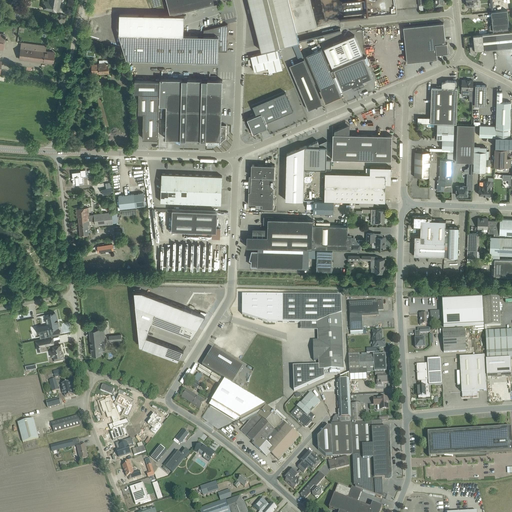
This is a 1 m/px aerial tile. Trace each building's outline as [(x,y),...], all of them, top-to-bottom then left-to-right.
[(47,0),(47,1),(44,1),(42,8),(54,11),(59,12),(60,8),(60,0),(47,0)] [(139,0),(138,0),(112,0),(114,9),(122,8),(121,2),(139,0)] [(166,0),(171,14),(218,2),(217,0),(166,0)] [(248,0),(261,51),(300,41),(299,40),(297,31),(317,26),(310,0),(248,0)] [(493,30),(498,30),(509,29),(507,10),(491,12),(492,25),(490,25),(490,26),(490,30),(493,30)] [(120,13),(119,33),(127,59),(148,59),(218,61),(218,51),(227,51),(228,24),(210,28),(204,30),(204,35),(183,35),(184,15),(120,13)] [(65,24),(66,15),(60,14),(60,19),(56,18),(56,23),(65,24)] [(446,43),(444,23),(403,27),(407,62),(437,59),(437,54),(442,54),(442,55),(442,56),(443,56),(443,55),(443,54),(448,53),(447,43),(446,43)] [(511,46),(511,31),(485,34),(486,50),(511,46)] [(475,56),(476,53),(476,51),(486,50),(485,34),(473,35),(474,46),(470,47),(470,53),(471,53),(472,54),(475,56)] [(332,67),(363,54),(355,35),(324,48),(332,67)] [(53,63),(54,52),(45,51),(46,46),(21,43),(19,59),(48,63),(53,63)] [(334,79),(331,71),(321,48),(306,55),(322,92),(321,90),(326,87),(331,100),(341,96),(334,79)] [(269,72),(283,69),(278,49),(251,56),(254,71),(268,68),(269,72)] [(363,81),(372,77),(364,57),(331,71),(334,79),(337,78),(342,90),(352,86),(354,91),(365,86),(363,81)] [(92,74),(109,73),(108,60),(99,60),(99,64),(92,64),(92,74)] [(134,90),(127,68),(121,70),(125,83),(128,82),(131,91),(134,90)] [(308,68),(293,74),(305,101),(308,110),(316,107),(318,107),(318,106),(323,104),(308,68)] [(139,93),(138,113),(143,113),(143,138),(158,139),(160,80),(134,80),(134,93),(139,93)] [(427,117),(427,118),(427,123),(430,123),(430,122),(456,123),(458,88),(455,88),(456,81),(447,80),(442,83),(442,88),(432,87),(430,117),(427,117)] [(473,80),(462,80),(462,85),(461,89),(461,95),(462,95),(462,94),(469,95),(469,90),(473,90),(473,86),(473,80)] [(206,140),(206,144),(219,145),(219,144),(221,142),(222,143),(224,141),(223,140),(225,138),(226,139),(226,125),(221,125),(222,92),(177,91),(177,84),(167,84),(166,139),(206,140)] [(486,90),(487,85),(475,85),(475,86),(473,86),(473,90),(469,90),(469,101),(472,101),(472,104),(475,104),(475,105),(486,106),(486,90)] [(511,106),(511,107),(511,102),(502,102),(502,92),(497,91),(497,101),(496,126),(496,129),(510,130),(510,132),(511,132),(511,106)] [(253,133),(255,132),(267,127),(266,122),(293,111),(285,92),(253,106),(257,115),(247,119),(253,133)] [(444,139),(444,124),(437,123),(437,135),(435,135),(435,139),(444,139)] [(453,149),(454,124),(444,124),(444,139),(448,139),(448,149),(453,149)] [(457,124),(456,162),(474,162),(474,146),(475,125),(457,124)] [(350,134),(350,127),(347,125),(335,130),(335,134),(333,134),(332,159),(391,160),(392,135),(350,134)] [(496,129),(496,126),(480,125),(479,136),(495,137),(496,129)] [(495,137),(496,137),(495,147),(510,147),(510,132),(510,130),(496,129),(495,137)] [(286,200),(304,200),(304,168),(331,169),(332,160),(327,160),(327,146),(320,146),(318,141),(287,154),(286,200)] [(487,147),(474,146),(474,162),(474,164),(473,166),(473,171),(490,171),(490,159),(486,159),(487,147)] [(510,167),(511,158),(507,158),(507,149),(495,149),(494,167),(510,167)] [(429,177),(430,152),(415,151),(414,177),(429,177)] [(440,159),(439,179),(452,180),(453,160),(440,159)] [(473,166),(474,164),(469,163),(469,167),(468,167),(468,169),(467,169),(465,169),(465,173),(473,173),(473,171),(473,166)] [(275,165),(252,164),(251,192),(249,192),(248,211),(276,212),(276,205),(273,205),(275,165)] [(385,202),(386,183),(391,184),(391,167),(370,167),(370,174),(325,173),(324,200),(385,202)] [(84,171),(73,173),(74,182),(79,181),(79,182),(82,182),(82,181),(86,181),(86,174),(88,174),(88,168),(83,169),(84,171)] [(221,204),(222,176),(162,173),(161,201),(221,204)] [(467,186),(456,186),(456,195),(462,195),(462,196),(465,196),(465,195),(467,196),(467,189),(472,189),(473,174),(467,174),(467,186)] [(452,180),(439,179),(438,179),(437,189),(444,189),(449,185),(452,185),(452,180)] [(479,186),(479,195),(484,195),(484,194),(486,194),(486,196),(490,196),(491,186),(494,186),(494,182),(488,181),(484,181),(484,186),(479,186)] [(120,209),(145,206),(143,193),(118,196),(120,209)] [(334,213),(334,202),(314,201),(313,213),(334,213)] [(89,215),(88,207),(76,209),(77,218),(78,217),(79,221),(95,220),(94,214),(89,215)] [(220,236),(221,228),(217,228),(217,211),(173,209),(172,230),(212,232),(212,236),(220,236)] [(371,215),(371,223),(375,223),(384,223),(384,215),(386,215),(386,210),(375,209),(375,215),(371,215)] [(93,225),(113,223),(118,223),(117,212),(94,214),(95,220),(79,221),(80,235),(89,234),(88,225),(93,224),(93,225)] [(431,228),(431,218),(431,216),(413,216),(412,227),(421,228),(431,228)] [(247,236),(247,247),(258,247),(267,247),(303,248),(309,248),(312,248),(327,249),(351,249),(351,244),(352,237),(348,237),(348,226),(313,225),(313,219),(273,218),(273,217),(263,217),(263,224),(268,224),(268,228),(267,236),(252,236),(247,236)] [(458,258),(459,227),(446,227),(446,221),(435,221),(435,218),(431,218),(431,228),(421,228),(420,236),(415,236),(414,256),(447,257),(458,258)] [(489,221),(488,221),(488,218),(478,218),(478,228),(488,229),(488,228),(489,228),(489,233),(494,233),(495,220),(489,220),(489,221)] [(511,234),(511,219),(500,219),(499,234),(511,234)] [(376,237),(374,237),(374,233),(367,233),(367,241),(374,241),(376,241),(376,247),(385,248),(385,239),(385,237),(376,237)] [(477,258),(478,233),(468,233),(467,258),(477,258)] [(490,254),(511,255),(511,237),(490,236),(490,254)] [(252,250),(250,259),(251,260),(251,265),(257,266),(258,266),(309,267),(309,248),(303,248),(267,247),(258,247),(258,250),(252,250)] [(94,250),(87,253),(90,264),(98,261),(94,250)] [(332,271),(333,250),(317,250),(316,270),(332,271)] [(511,276),(511,259),(495,259),(494,269),(492,269),(491,275),(511,276)] [(385,260),(371,260),(371,273),(385,273),(384,268),(385,260)] [(187,307),(134,288),(135,300),(200,323),(219,295),(194,295),(187,307)] [(283,323),(301,323),(317,323),(318,341),(318,344),(313,344),(314,358),(319,358),(319,366),(293,367),(294,391),(324,378),(324,371),(344,370),(341,296),(301,296),(283,296),(283,323)] [(484,326),(496,325),(501,325),(499,297),(483,298),(484,326)] [(482,298),(442,300),(443,328),(484,325),(482,298)] [(378,301),(349,302),(350,332),(351,335),(363,334),(362,317),(379,316),(378,311),(383,311),(383,301),(378,301)] [(135,305),(140,346),(178,360),(184,351),(146,337),(152,323),(192,338),(197,328),(135,305)] [(43,332),(40,332),(45,331),(46,335),(40,336),(41,337),(44,336),(44,337),(48,337),(48,336),(56,335),(55,330),(54,331),(54,330),(53,327),(58,326),(57,322),(58,322),(58,321),(57,322),(57,321),(58,320),(57,320),(55,313),(46,315),(47,318),(46,318),(47,318),(48,322),(47,323),(48,323),(48,325),(48,326),(47,326),(47,327),(42,328),(43,332)] [(420,325),(429,325),(428,313),(419,314),(420,325)] [(418,329),(418,332),(415,332),(415,339),(416,348),(425,348),(424,339),(420,339),(420,333),(430,333),(430,328),(418,329)] [(99,329),(89,330),(92,355),(101,355),(101,350),(105,349),(104,345),(106,345),(104,329),(99,329)] [(444,353),(466,351),(465,329),(443,330),(444,353)] [(511,330),(485,331),(487,360),(511,358),(511,330)] [(381,331),(372,331),(372,341),(374,341),(374,348),(385,347),(385,339),(382,339),(382,337),(382,336),(381,331)] [(47,339),(36,341),(37,347),(37,346),(39,346),(40,346),(43,345),(43,346),(48,345),(47,339)] [(53,350),(50,351),(51,357),(54,356),(55,362),(64,360),(63,352),(62,352),(61,345),(52,347),(53,350)] [(212,348),(201,365),(202,366),(231,384),(242,366),(212,348)] [(349,374),(375,373),(386,372),(386,355),(359,356),(359,354),(349,354),(349,372),(349,374)] [(478,397),(477,392),(487,391),(485,356),(460,357),(462,392),(462,398),(478,397)] [(442,385),(441,358),(427,359),(427,364),(417,364),(417,373),(417,374),(417,382),(428,381),(429,386),(442,385)] [(486,360),(487,377),(511,376),(511,359),(486,360)] [(55,378),(63,376),(61,369),(53,371),(55,378)] [(386,372),(375,373),(375,376),(377,376),(377,380),(376,380),(377,385),(382,385),(382,383),(388,383),(387,378),(386,378),(386,372)] [(198,373),(192,381),(197,384),(203,376),(198,373)] [(343,400),(350,400),(349,373),(338,378),(338,380),(337,380),(338,400),(343,400)] [(49,381),(52,392),(58,390),(55,379),(49,381)] [(232,384),(231,384),(226,381),(212,401),(241,419),(266,405),(232,384)] [(63,385),(62,385),(63,389),(62,390),(63,394),(65,393),(66,397),(74,395),(70,382),(66,384),(66,382),(62,383),(63,385)] [(418,399),(430,398),(430,394),(426,394),(426,386),(417,386),(418,397),(418,399)] [(186,390),(184,393),(182,397),(200,409),(205,401),(186,390)] [(498,401),(498,391),(488,391),(488,402),(498,401)] [(307,417),(311,413),(320,402),(310,392),(297,407),(301,411),(307,417)] [(120,396),(116,403),(128,409),(125,414),(128,415),(133,405),(131,404),(132,401),(120,396)] [(106,400),(100,401),(104,412),(106,411),(109,419),(111,419),(112,424),(120,422),(115,408),(112,410),(109,402),(111,401),(110,397),(105,398),(106,400)] [(389,410),(388,398),(379,398),(373,399),(374,405),(380,405),(380,410),(389,410)] [(59,399),(46,402),(48,408),(61,405),(59,399)] [(350,405),(350,400),(343,400),(338,400),(339,415),(335,415),(334,418),(333,420),(332,422),(332,423),(351,422),(350,405)] [(350,405),(351,422),(351,423),(363,422),(362,404),(350,405)] [(300,436),(296,433),(283,421),(283,420),(266,406),(258,415),(252,418),(240,431),(246,436),(247,436),(256,444),(254,446),(260,451),(262,453),(265,456),(269,452),(279,461),(300,436)] [(307,417),(301,411),(296,416),(296,418),(299,420),(298,421),(306,427),(307,427),(312,422),(312,423),(313,422),(311,420),(315,416),(311,413),(307,417)] [(156,413),(148,423),(154,427),(152,430),(156,433),(163,423),(161,421),(163,417),(156,413)] [(54,432),(80,425),(78,416),(51,423),(54,432)] [(23,443),(38,438),(33,419),(18,423),(23,443)] [(114,429),(112,430),(115,438),(124,436),(121,428),(124,426),(123,424),(128,422),(126,420),(112,425),(114,429)] [(351,423),(351,422),(332,423),(332,424),(331,424),(331,427),(327,428),(318,438),(318,450),(326,457),(332,456),(352,455),(354,485),(355,485),(355,487),(364,491),(375,495),(383,498),(382,479),(388,479),(390,478),(391,477),(392,475),(391,461),(391,446),(390,446),(390,439),(390,435),(390,432),(389,430),(388,429),(386,428),(382,428),(382,421),(370,422),(363,422),(351,423)] [(168,439),(177,430),(173,427),(171,429),(169,428),(163,434),(168,439)] [(511,428),(507,428),(451,432),(443,434),(430,435),(430,440),(429,451),(429,458),(437,457),(437,454),(453,456),(511,452),(511,444),(509,439),(508,439),(508,433),(511,433),(511,428)] [(181,443),(189,434),(183,429),(176,439),(181,443)] [(119,448),(117,449),(118,452),(120,452),(121,454),(131,450),(128,443),(133,441),(131,438),(123,441),(124,444),(118,446),(119,448)] [(72,440),(50,445),(52,451),(74,446),(72,440)] [(80,460),(88,458),(84,443),(77,445),(80,460)] [(160,445),(150,457),(157,462),(167,451),(160,445)] [(199,445),(195,451),(198,453),(199,453),(201,455),(204,457),(203,457),(204,458),(206,455),(211,458),(215,453),(209,449),(208,451),(202,445),(201,446),(202,446),(201,447),(199,445)] [(177,451),(164,466),(172,473),(189,452),(186,449),(182,455),(177,451)] [(312,472),(321,462),(312,454),(308,451),(300,460),(303,463),(302,464),(301,464),(298,468),(304,473),(309,468),(312,472)] [(347,457),(334,460),(336,469),(349,466),(347,457)] [(125,465),(122,466),(124,471),(124,470),(127,477),(128,477),(129,480),(141,476),(140,471),(133,473),(132,473),(131,468),(132,468),(130,461),(124,462),(125,465)] [(299,474),(293,469),(290,472),(289,471),(284,477),(287,479),(285,481),(294,489),(297,486),(298,485),(298,484),(299,483),(299,482),(299,481),(299,480),(298,479),(298,478),(297,477),(299,474)] [(323,492),(317,487),(325,477),(320,472),(300,495),(305,499),(311,493),(311,491),(312,491),(312,495),(317,499),(321,495),(323,492)] [(245,487),(249,482),(242,476),(239,480),(238,481),(234,485),(237,488),(240,483),(245,487)] [(216,482),(200,487),(203,496),(219,491),(216,482)] [(136,491),(132,492),(134,501),(136,505),(140,503),(140,504),(151,501),(149,495),(147,496),(144,497),(143,495),(141,490),(145,488),(143,485),(143,484),(143,483),(135,486),(135,487),(136,491)] [(380,511),(382,507),(372,504),(371,508),(357,503),(361,491),(352,487),(351,490),(338,485),(329,508),(338,511),(380,511)] [(230,490),(218,492),(219,500),(231,497),(230,490)] [(248,511),(244,502),(242,502),(240,496),(227,501),(226,500),(200,510),(200,511),(248,511)] [(259,511),(261,511),(262,511),(263,511),(269,505),(260,499),(261,498),(261,497),(253,506),(259,511)] [(269,505),(263,511),(273,511),(277,508),(275,507),(275,506),(273,505),(271,503),(269,505)]
